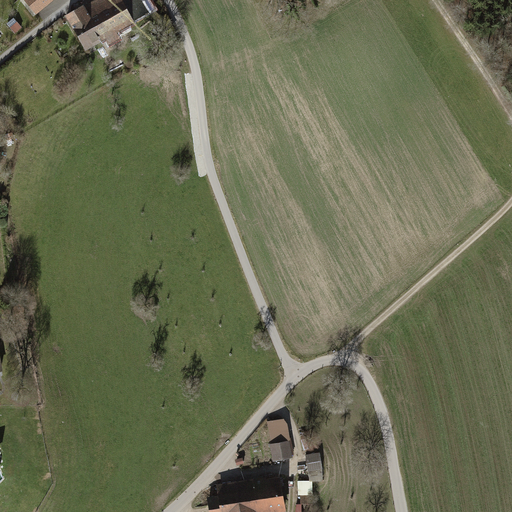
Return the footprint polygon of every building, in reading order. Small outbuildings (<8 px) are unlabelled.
[(56,0),(26,0),(23,2),(35,18),(56,0)] [(99,0),(65,18),(87,53),(157,12),(150,0),(99,0)] [(286,419),(267,422),(270,441),(289,438),(286,419)] [(291,439),(269,442),(272,458),(293,455),(291,439)] [(325,478),(319,452),(303,456),(310,482),(325,478)] [(274,511),(285,510),(280,474),(216,483),(217,494),(206,496),(209,511),(274,511)] [(309,495),(301,495),(302,504),(295,504),(295,511),(303,511),(303,504),(309,504),(309,495)]
